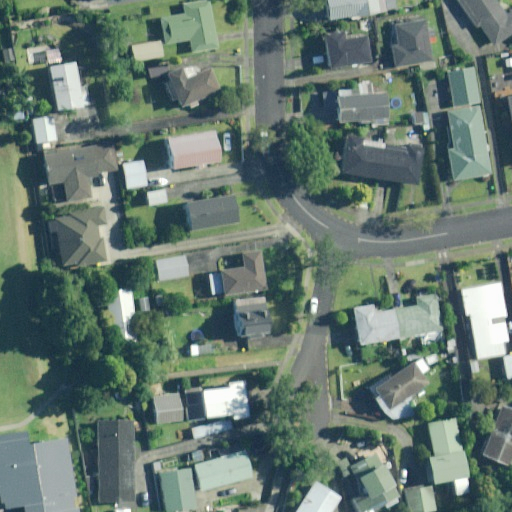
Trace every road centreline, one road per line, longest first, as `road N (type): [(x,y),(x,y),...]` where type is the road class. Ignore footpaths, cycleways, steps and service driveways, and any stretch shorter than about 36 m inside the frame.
road 1 (residential): [(266,0),(272,162),(311,216),(339,234)]
road 2 (residential): [(339,234),(396,241),(511,220)]
road 3 (residential): [(311,361),(320,422),(310,434),(288,427),(284,413),(296,380)]
road 4 (residential): [(311,361),(339,234)]
